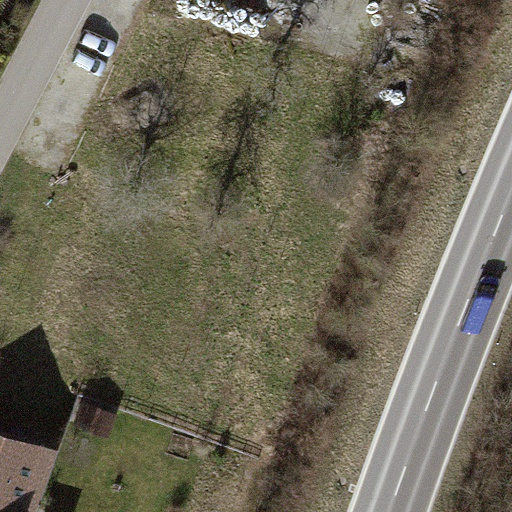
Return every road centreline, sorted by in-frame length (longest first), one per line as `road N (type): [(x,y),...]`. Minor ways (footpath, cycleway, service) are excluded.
road 1 (secondary): [(511,216),(401,511)]
road 2 (residential): [(0,136),(69,0)]
